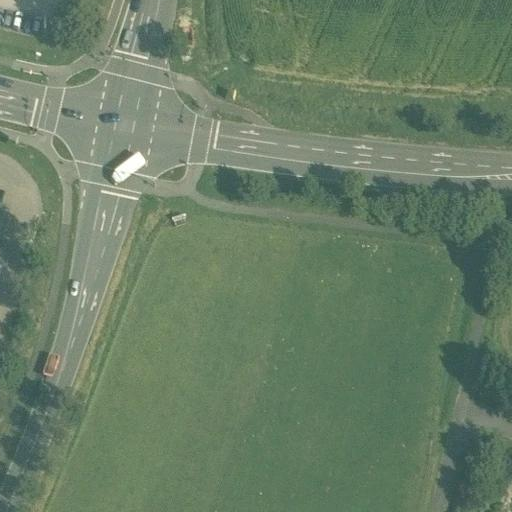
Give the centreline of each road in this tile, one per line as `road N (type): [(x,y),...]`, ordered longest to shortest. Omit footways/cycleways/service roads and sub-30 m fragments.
road 1 (secondary): [(127,124),(52,379),(0,509)]
road 2 (secondary): [(127,124),(364,160),(511,171)]
road 3 (unclassified): [(434,511),(455,432),(479,412),(511,420)]
road 4 (secondary): [(127,124),(0,92)]
road 5 (secondary): [(156,0),(127,124)]
